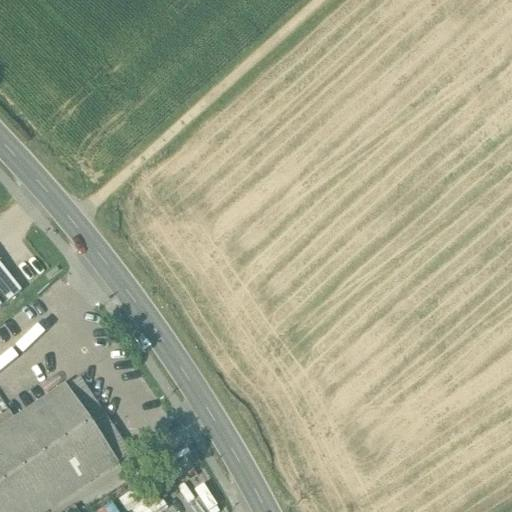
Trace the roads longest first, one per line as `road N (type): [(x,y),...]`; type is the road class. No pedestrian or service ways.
road 1 (tertiary): [(266,511),(193,386),(73,219),(0,138)]
road 2 (track): [(315,0),(73,219)]
